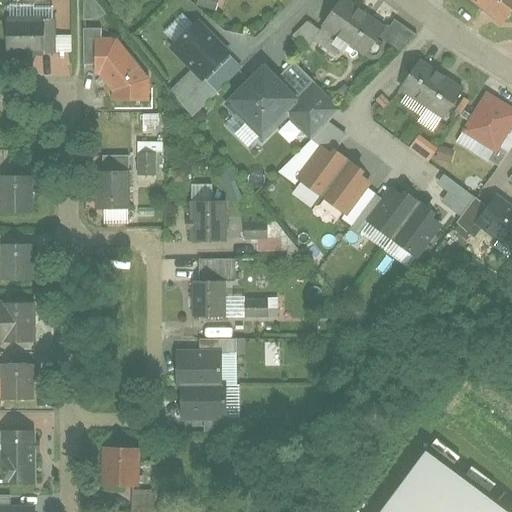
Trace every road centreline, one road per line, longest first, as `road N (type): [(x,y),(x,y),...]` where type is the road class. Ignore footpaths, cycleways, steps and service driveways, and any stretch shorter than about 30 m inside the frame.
road 1 (residential): [(56,234),(165,232),(167,432),(61,438)]
road 2 (residential): [(56,234),(61,438)]
road 3 (residential): [(0,85),(53,111),(56,234)]
